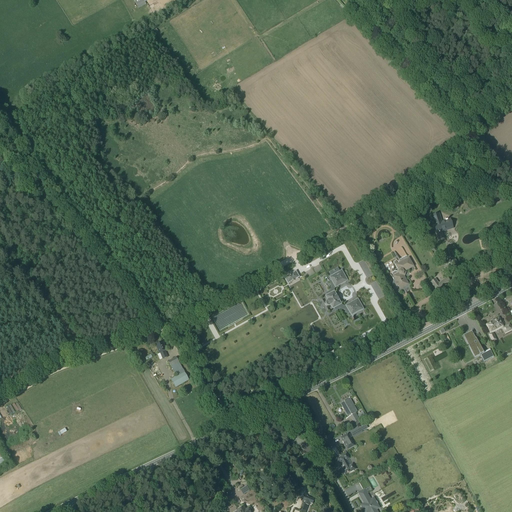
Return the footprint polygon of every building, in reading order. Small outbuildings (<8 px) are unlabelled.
[(439,214),(432,216),(434,224),(439,240),(443,238),(441,232),(453,229),(450,220),(448,220),(447,220),(445,220),(446,221),(442,222),(439,214)] [(454,258),(448,261),(453,271),(459,267),(454,258)] [(398,275),(394,277),(397,283),(396,284),(395,285),(396,287),(398,287),(399,286),(400,288),(402,288),(408,285),(403,276),(404,276),(403,275),(404,273),(404,272),(413,267),(409,259),(397,266),(399,270),(398,271),(399,272),(398,274),(397,274),(398,275)] [(381,265),(377,268),(380,274),(385,271),(381,265)] [(327,296),(326,297),(328,301),(327,301),(327,302),(326,303),(326,304),(327,306),(328,306),(329,306),(330,306),(331,306),(333,309),(339,306),(340,308),(341,309),(342,309),(344,309),(345,309),(348,315),(350,314),(351,316),(356,313),(356,314),(358,312),(363,310),(357,300),(352,303),(351,304),(346,306),(345,307),(344,307),(343,307),(342,306),(341,306),(341,305),(336,296),(334,292),(334,291),(333,290),(334,290),(334,289),(334,288),(335,288),(347,281),(342,271),(330,278),(332,281),(330,282),(332,287),(332,288),(331,289),(331,290),(331,291),(326,294),(327,296)] [(296,272),(285,278),(288,283),(299,277),(296,272)] [(435,279),(430,283),(437,292),(451,283),(447,277),(438,284),(435,279)] [(499,319),(486,326),(491,335),(489,336),(491,340),(495,338),(492,332),(501,327),(505,334),(511,330),(509,325),(504,328),(499,319)] [(471,333),(464,337),(475,357),(483,353),(476,339),(474,339),(471,333)] [(162,343),(156,345),(159,354),(159,353),(165,351),(166,351),(162,343)] [(433,358),(436,366),(441,365),(440,361),(450,358),(449,353),(433,358)] [(175,358),(167,362),(171,367),(178,363),(175,358)] [(156,364),(148,368),(158,386),(166,382),(156,364)] [(184,373),(171,381),(175,388),(189,380),(184,373)] [(342,404),(341,404),(347,417),(349,416),(355,413),(357,412),(350,399),(344,402),(343,402),(342,403),(342,404)] [(218,404),(213,407),(217,414),(222,411),(218,404)] [(355,413),(349,416),(354,424),(353,424),(354,426),(360,424),(358,421),(359,420),(355,413)] [(349,433),(341,438),(348,450),(356,446),(349,433)] [(313,453),(307,442),(305,443),(306,445),(302,448),(307,457),(313,453)] [(341,457),(337,459),(340,465),(342,465),(344,468),(342,469),(346,475),(350,472),(351,473),(357,469),(353,463),(350,465),(347,460),(351,458),(347,453),(341,456),(341,457)] [(366,489),(358,493),(364,503),(361,505),(364,511),(378,511),(378,510),(381,508),(375,497),(371,499),(366,489)] [(303,504),(299,511),(306,511),(308,506),(309,506),(310,503),(313,505),(314,500),(307,497),(304,496),(301,503),(303,504)]
